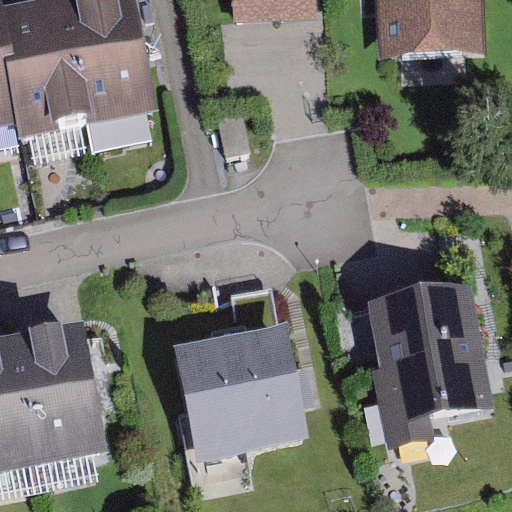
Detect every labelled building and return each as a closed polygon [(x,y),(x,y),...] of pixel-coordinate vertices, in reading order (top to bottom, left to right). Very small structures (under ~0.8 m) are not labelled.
[(5,0),(0,0),(0,121),(18,117),(23,140),(165,108),(141,0),(57,0),(8,11),(5,0)] [(313,0),(235,0),(236,35),(274,34),(314,33),(313,0)] [(479,0),(386,0),(392,76),(484,70),(479,0)] [(230,364),(176,376),(198,475),(306,451),(296,407),(272,299),(248,304),(218,311),(230,364)] [(462,315),(381,330),(392,391),(381,393),(393,458),(431,451),(427,428),(480,419),(475,389),(462,315)] [(88,352),(0,371),(0,498),(115,473),(88,352)]
